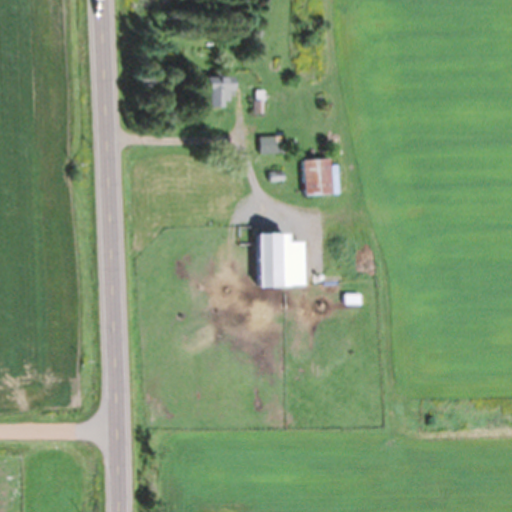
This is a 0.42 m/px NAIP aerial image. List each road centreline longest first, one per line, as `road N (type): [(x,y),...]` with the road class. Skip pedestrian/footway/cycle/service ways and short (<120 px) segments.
road 1 (primary): [(120,511),(101,0)]
road 2 (residential): [(0,431),(120,431)]
